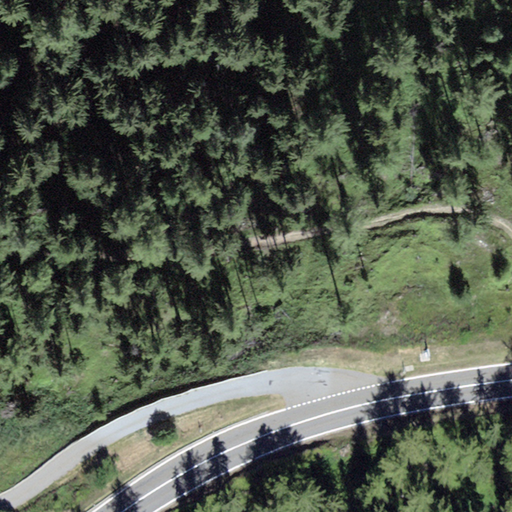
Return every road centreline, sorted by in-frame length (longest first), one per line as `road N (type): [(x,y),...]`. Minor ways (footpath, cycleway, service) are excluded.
road 1 (primary): [(511,380),(348,407),(269,431),(121,511)]
road 2 (track): [(348,407),(326,377),(160,410),(0,507)]
